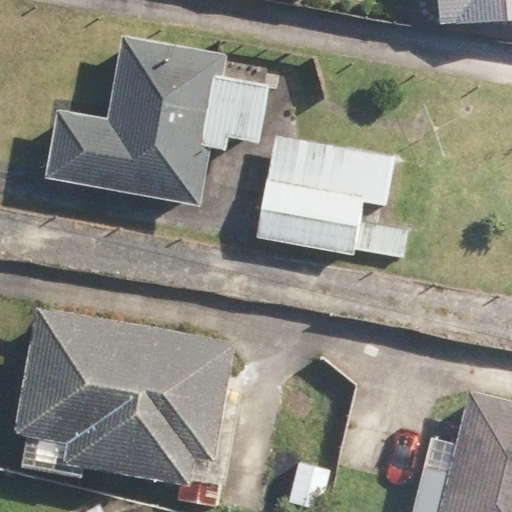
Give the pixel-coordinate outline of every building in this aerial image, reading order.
[(511,0),(429,0),(431,23),(511,18),(511,0)] [(220,51),(116,34),(102,119),(51,110),(40,179),(195,204),(204,149),(218,151),(220,138),(251,143),(261,84),(216,77),(220,51)] [(391,154),(272,134),(265,178),(256,207),(254,239),(350,255),(359,203),(382,207),(391,154)] [(228,341),(32,307),(10,431),(63,440),(59,464),(186,486),(191,462),(208,466),(228,341)] [(511,511),(511,398),(464,388),(435,511),(511,511)] [(83,511),(103,511),(99,503),(83,511)]
